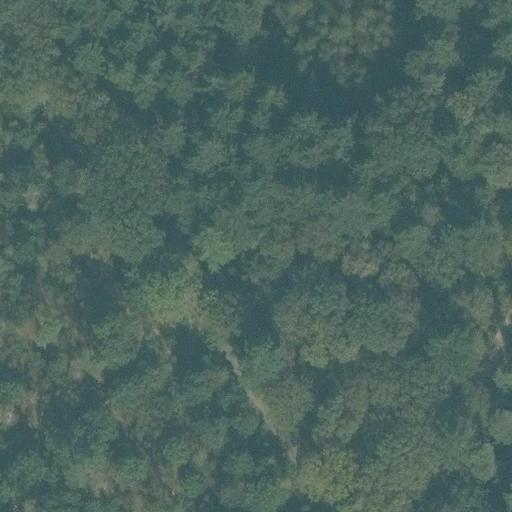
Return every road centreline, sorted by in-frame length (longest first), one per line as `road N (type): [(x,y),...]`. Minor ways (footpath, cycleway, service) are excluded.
road 1 (track): [(331,511),(0,36)]
road 2 (track): [(344,0),(96,177)]
road 3 (track): [(388,511),(511,317)]
